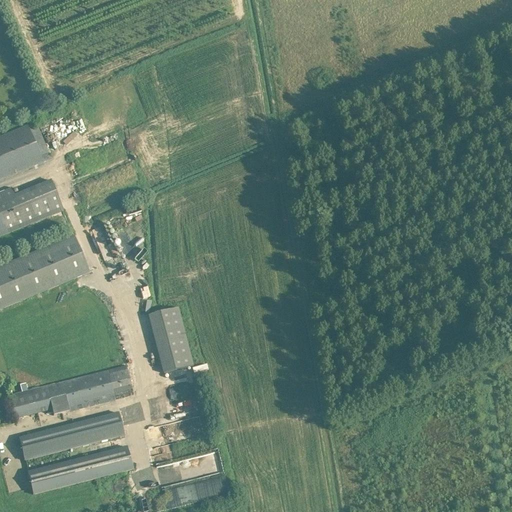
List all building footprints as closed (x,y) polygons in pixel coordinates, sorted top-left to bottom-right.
[(37,126),(29,130),(27,126),(0,137),(0,180),(42,163),(51,159),(37,126)] [(12,189),(0,193),(0,236),(62,211),(50,182),(15,196),(12,189)] [(101,225),(93,228),(110,279),(118,276),(101,225)] [(74,236),(0,266),(0,309),(89,273),(74,236)] [(161,374),(193,366),(179,307),(147,315),(161,374)] [(208,364),(193,368),(195,373),(209,369),(208,364)] [(125,367),(8,397),(14,419),(66,406),(67,413),(133,396),(125,367)] [(117,414),(28,436),(19,439),(24,461),(123,436),(117,414)] [(126,448),(27,473),(33,495),(131,470),(126,448)] [(159,488),(193,481),(198,502),(228,495),(218,448),(210,450),(211,455),(198,457),(197,455),(153,465),(159,488)]
